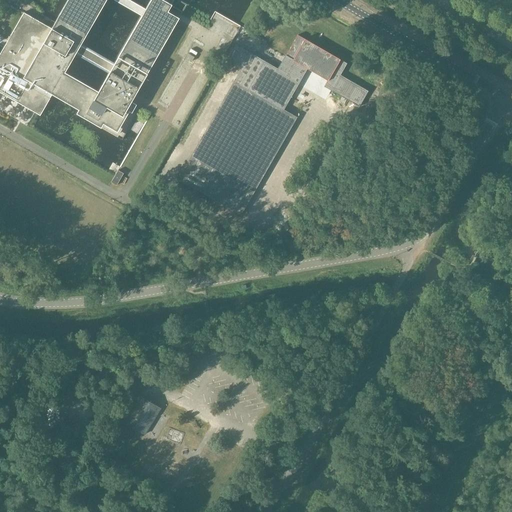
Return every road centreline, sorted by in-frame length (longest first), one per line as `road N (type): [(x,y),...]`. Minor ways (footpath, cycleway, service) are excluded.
road 1 (unclassified): [(0,299),(91,301),(402,245)]
road 2 (unknown): [(473,153),(359,113),(327,114),(278,191),(305,265)]
road 3 (unclassified): [(402,245),(403,275),(266,511)]
road 4 (unclassified): [(504,96),(336,0)]
road 5 (unclassified): [(504,96),(430,226),(402,245)]
